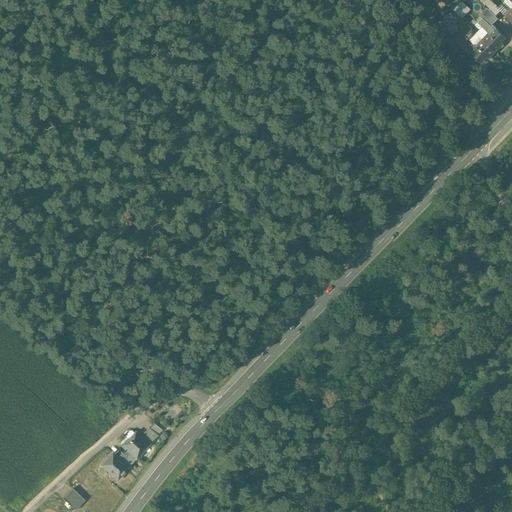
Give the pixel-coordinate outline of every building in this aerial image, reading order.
[(431,0),(441,9),(448,2),(446,0),(431,0)] [(501,12),(489,1),(483,7),(488,12),(489,10),(490,11),(489,13),(495,18),(501,13),(500,12),(501,12)] [(459,3),(451,11),(460,20),(468,11),(459,3)] [(511,10),(511,11),(509,8),(503,15),(511,24),(511,10)] [(488,12),(486,10),(478,17),(482,20),(477,25),(485,33),(491,26),(497,21),(495,18),(488,12)] [(450,14),(436,20),(443,38),(457,33),(450,14)] [(491,26),(485,33),(487,35),(481,41),(494,54),(502,45),(500,44),(505,39),(491,26)] [(481,41),(475,35),(469,41),(473,45),(475,48),(481,41)] [(481,41),(475,48),(473,45),(467,52),(480,65),(484,60),(486,62),(494,54),(481,41)] [(157,427),(151,433),(159,440),(165,434),(157,427)] [(151,433),(143,442),(151,450),(160,441),(159,440),(151,433)] [(137,437),(131,443),(129,442),(123,449),(126,453),(128,455),(125,458),(123,457),(123,458),(124,459),(120,464),(130,473),(131,473),(130,472),(138,464),(139,464),(151,450),(143,442),(137,437)] [(120,464),(115,459),(104,471),(110,476),(109,476),(111,478),(114,481),(114,480),(117,482),(117,483),(117,484),(118,485),(119,485),(120,485),(121,485),(122,484),(122,483),(122,482),(130,473),(120,464)] [(110,476),(104,471),(100,476),(107,482),(111,478),(109,476),(110,476)] [(80,511),(87,506),(75,495),(65,505),(72,511),(80,511)]
